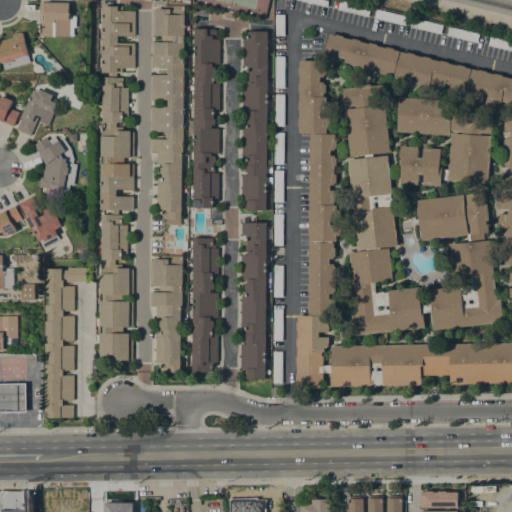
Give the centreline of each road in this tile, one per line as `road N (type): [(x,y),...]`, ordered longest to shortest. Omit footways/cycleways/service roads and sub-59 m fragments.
road 1 (primary): [(511,449),(41,457)]
road 2 (residential): [(511,407),(266,413),(219,400),(122,400)]
